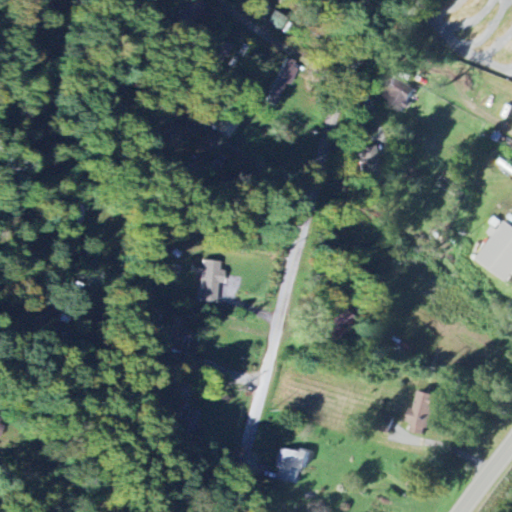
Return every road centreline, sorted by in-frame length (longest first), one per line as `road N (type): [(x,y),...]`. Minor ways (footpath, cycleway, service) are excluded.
road 1 (residential): [(228,511),(331,124),(364,51),(410,0)]
road 2 (residential): [(261,382),(44,290),(0,260)]
